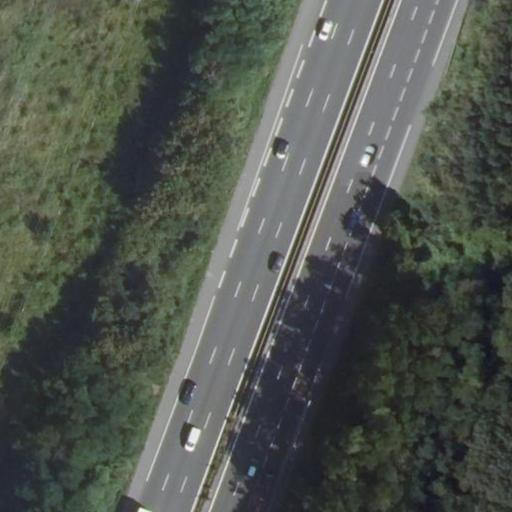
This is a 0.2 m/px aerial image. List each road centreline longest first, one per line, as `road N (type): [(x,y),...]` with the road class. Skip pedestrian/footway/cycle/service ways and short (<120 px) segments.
road 1 (motorway): [(352,0),(155,511)]
road 2 (motorway): [(239,511),(429,0)]
